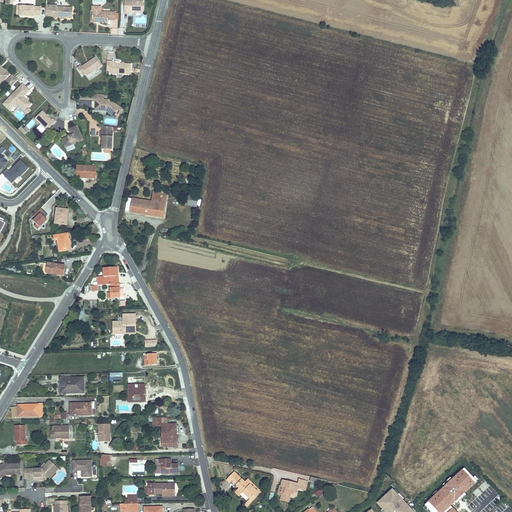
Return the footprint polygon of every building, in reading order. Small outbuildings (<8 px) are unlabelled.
[(141,0),(138,0),(122,0),(122,12),(126,12),(127,11),(131,11),(131,10),(133,10),(133,11),(140,11),(141,0)] [(55,6),(55,4),(45,4),(44,15),(60,16),(62,16),(70,17),(71,6),(55,6)] [(39,6),(18,5),(18,13),(18,15),(32,15),(32,14),(39,15),(39,6)] [(113,11),(90,10),(90,21),(95,21),(95,20),(97,20),(97,21),(105,21),(105,19),(113,19),(113,11)] [(43,54),(39,59),(49,68),(53,63),(43,54)] [(94,56),(80,65),(79,64),(75,66),(81,74),(84,72),(86,74),(100,64),(94,56)] [(113,60),(109,60),(109,72),(129,73),(129,63),(123,62),(121,64),(120,62),(113,62),(113,60)] [(16,79),(11,74),(4,81),(9,86),(16,79)] [(22,95),(28,89),(21,83),(5,99),(11,106),(16,102),(19,105),(23,109),(29,103),(24,97),(22,99),(20,97),(22,95)] [(106,109),(105,110),(116,117),(121,108),(107,98),(102,98),(102,94),(91,93),(91,98),(94,98),(94,109),(104,109),(105,108),(106,109)] [(11,106),(5,99),(2,103),(8,109),(11,106)] [(11,106),(8,109),(12,112),(19,105),(16,102),(11,106)] [(41,109),(33,117),(45,129),(54,120),(51,117),(50,118),(41,109)] [(25,126),(28,129),(35,122),(31,119),(25,126)] [(60,137),(64,146),(69,144),(81,139),(76,124),(67,128),(69,132),(70,134),(68,134),(60,137)] [(110,148),(111,130),(99,130),(99,135),(101,135),(100,148),(110,148)] [(28,168),(21,161),(10,172),(7,169),(2,174),(12,183),(19,175),(20,176),(28,168)] [(94,166),(101,166),(101,162),(94,162),(93,165),(75,164),(74,176),(93,176),(94,166)] [(167,193),(152,190),(149,201),(154,202),(151,215),(162,217),(167,193)] [(185,191),(183,204),(195,206),(198,193),(185,191)] [(130,204),(128,212),(151,215),(154,202),(149,201),(131,198),(130,204)] [(34,227),(38,230),(47,221),(45,219),(48,216),(41,209),(34,216),(37,219),(33,222),(36,225),(34,227)] [(56,211),(55,225),(66,227),(67,220),(65,219),(66,212),(56,211)] [(67,235),(53,238),(54,242),(57,241),(59,254),(71,252),(70,245),(68,245),(66,239),(67,239),(67,235)] [(47,265),(46,274),(62,277),(63,268),(47,265)] [(97,277),(97,284),(101,284),(110,284),(118,284),(118,280),(116,280),(116,267),(104,267),(104,277),(97,277)] [(120,284),(118,284),(110,284),(110,298),(119,298),(120,284)] [(80,323),(89,322),(88,314),(80,315),(80,323)] [(112,334),(123,334),(123,330),(132,330),(132,320),(134,320),(134,315),(122,315),(121,322),(112,322),(112,334)] [(144,355),(144,365),(156,365),(156,355),(144,355)] [(121,372),(108,373),(108,377),(113,377),(113,381),(120,381),(120,377),(122,377),(121,372)] [(58,378),(58,385),(61,385),(62,393),(82,392),(81,377),(58,378)] [(144,379),(127,380),(128,400),(139,399),(139,401),(144,401),(144,379)] [(90,402),(69,403),(69,414),(90,414),(90,402)] [(16,406),(10,406),(10,416),(38,415),(37,403),(16,404),(16,406)] [(166,416),(150,417),(151,424),(160,424),(161,441),(174,441),(174,422),(166,422),(166,416)] [(109,424),(98,424),(98,442),(109,441),(109,424)] [(24,425),(14,425),(14,441),(15,441),(15,444),(26,444),(26,440),(24,440),(24,425)] [(53,431),(50,431),(50,438),(54,438),(54,437),(69,437),(68,425),(54,426),(53,431)] [(166,459),(159,459),(161,474),(177,471),(176,462),(167,463),(166,459)] [(41,468),(22,469),(22,479),(28,479),(28,480),(37,480),(39,480),(40,478),(43,478),(43,477),(44,477),(46,477),(48,478),(56,466),(48,460),(44,464),(47,465),(45,468),(41,468)] [(89,460),(72,461),(72,469),(80,469),(81,477),(90,477),(89,460)] [(0,472),(1,472),(4,472),(4,475),(15,475),(15,474),(19,474),(18,464),(1,465),(0,465),(0,472)] [(235,472),(230,477),(233,480),(241,488),(236,492),(241,496),(242,495),(244,492),(251,499),(258,492),(250,484),(252,482),(249,479),(246,482),(235,472)] [(298,489),(305,491),(307,482),(300,480),(299,484),(283,481),(282,486),(287,488),(285,493),(283,495),(281,501),(289,503),(291,494),(295,492),(297,493),(298,489)] [(262,492),(252,482),(250,484),(258,492),(251,499),(249,502),(246,504),(248,507),(262,492)] [(169,496),(171,495),(171,491),(174,491),(174,487),(171,487),(171,483),(155,484),(155,493),(168,493),(169,496)] [(318,499),(324,494),(320,489),(314,493),(318,499)] [(411,511),(392,491),(377,504),(384,511),(411,511)] [(89,511),(89,497),(78,497),(78,511),(89,511)] [(55,511),(67,511),(67,506),(66,506),(66,502),(55,502),(55,511)]
